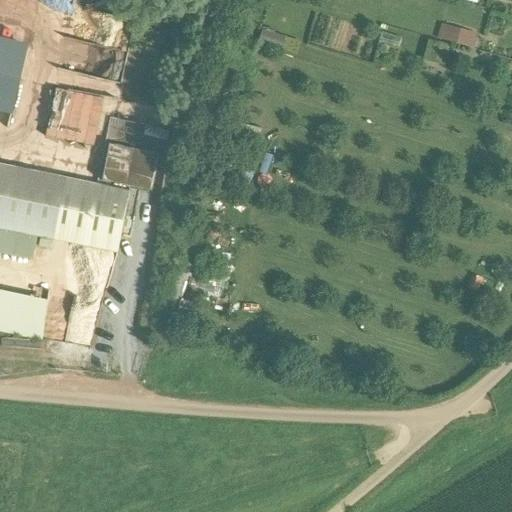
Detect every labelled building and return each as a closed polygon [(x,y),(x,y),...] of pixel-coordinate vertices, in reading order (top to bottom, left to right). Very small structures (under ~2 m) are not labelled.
[(478,35),(441,25),(437,39),(474,50),(478,35)] [(429,41),(423,62),(445,68),(450,47),(429,41)] [(0,122),(13,124),(22,76),(0,71),(0,122)] [(121,95),(121,80),(102,79),(101,94),(121,95)] [(100,143),(105,95),(53,91),(49,139),(100,143)] [(159,156),(110,146),(103,182),(151,192),(159,156)] [(69,179),(68,181),(0,166),(0,255),(34,263),(39,238),(118,255),(131,192),(69,179)] [(478,293),(484,279),(474,275),(468,289),(478,293)]
